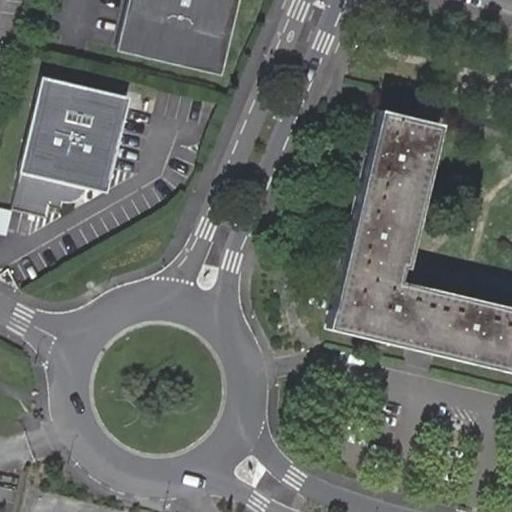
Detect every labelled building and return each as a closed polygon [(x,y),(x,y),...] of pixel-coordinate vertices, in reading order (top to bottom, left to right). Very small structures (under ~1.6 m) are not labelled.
[(233,0),(128,0),(118,48),(217,70),(233,0)] [(102,178),(121,95),(40,77),(11,206),(41,213),(43,201),(55,204),(56,199),(67,201),(80,195),(82,185),(89,187),(92,175),(102,178)] [(379,112),(325,329),(511,372),(511,313),(397,286),(404,258),(436,126),(379,112)] [(442,128),(436,126),(404,258),(410,259),(442,128)] [(0,234),(6,236),(12,209),(0,206),(0,234)] [(511,372),(325,329),(324,334),(511,378),(511,372)]
